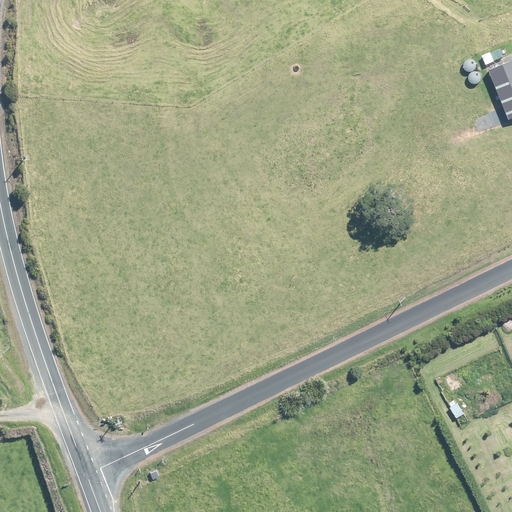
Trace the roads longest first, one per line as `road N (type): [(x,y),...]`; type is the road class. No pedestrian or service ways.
road 1 (unclassified): [(87,475),(511,266)]
road 2 (unclassified): [(0,200),(35,334),(87,475)]
